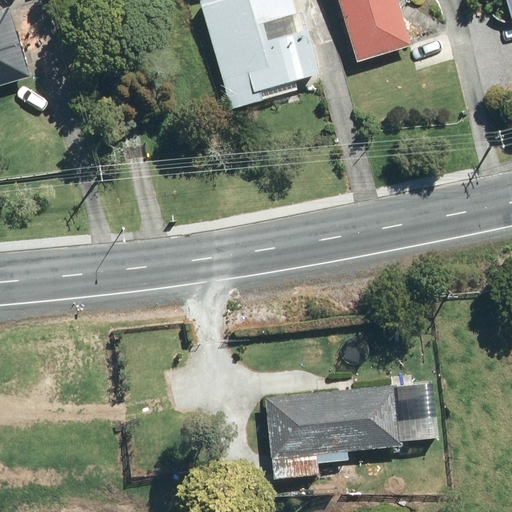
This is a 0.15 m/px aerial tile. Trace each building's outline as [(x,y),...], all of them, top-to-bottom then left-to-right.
[(223,0),(205,5),(236,113),(268,104),(265,93),(325,76),(307,14),(297,17),(292,0),(223,0)] [(340,0),(359,65),(414,48),(399,0),(340,0)] [(511,0),(483,0),(484,2),(491,0),(508,0),(511,13),(511,0)] [(0,88),(34,79),(14,11),(0,14),(0,88)] [(317,454),(404,445),(398,385),(265,398),(273,479),(319,475),(317,454)]
